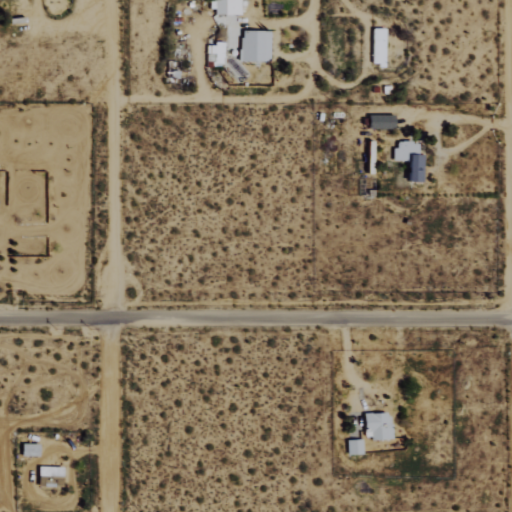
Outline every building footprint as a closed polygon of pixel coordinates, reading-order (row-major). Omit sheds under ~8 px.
[(212,0),(213,15),(237,15),(236,0),(212,0)] [(369,65),(383,65),(383,29),(370,28),(369,65)] [(268,30),(239,31),(239,62),(268,61),(268,30)] [(392,116),(366,115),(366,129),(391,129),(392,116)] [(422,155),(415,155),(415,142),(396,142),(395,160),(407,161),(406,182),(421,182),(422,155)] [(345,456),(360,455),(360,439),(345,440),(345,456)]
